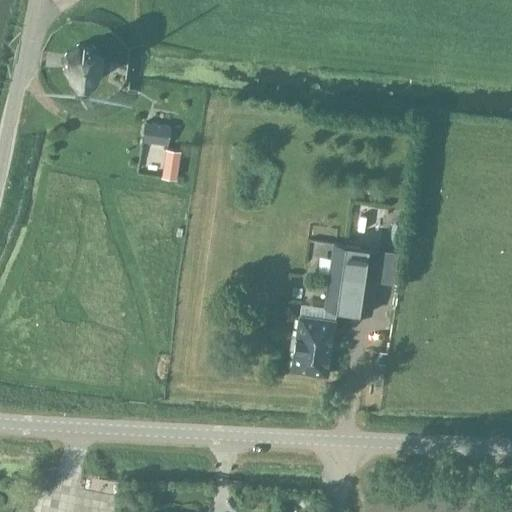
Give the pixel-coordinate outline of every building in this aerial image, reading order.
[(81,47),(78,47),(76,48),(73,49),(71,50),(69,52),(67,53),(65,55),(64,57),(62,60),(62,62),(61,65),(61,68),(61,70),(61,73),(62,75),(63,78),(64,80),(66,82),(68,84),(70,86),(72,87),(74,88),(77,89),(79,90),(82,90),(84,90),(87,89),(89,88),(92,87),(94,86),(96,84),(97,82),(99,80),(100,78),(101,75),(102,73),(102,70),(102,68),(102,65),(101,63),(101,60),(100,58),(98,56),(97,54),(95,52),(93,51),(90,49),(88,48),(86,47),(83,47),(81,47)] [(141,141),(168,145),(171,125),(145,121),(141,141)] [(166,149),(162,177),(176,179),(180,151),(166,149)] [(324,318),(298,315),(291,370),(327,375),(336,309),(373,314),(382,248),(335,242),(324,318)] [(387,354),(379,353),(377,364),(385,366),(387,354)]
